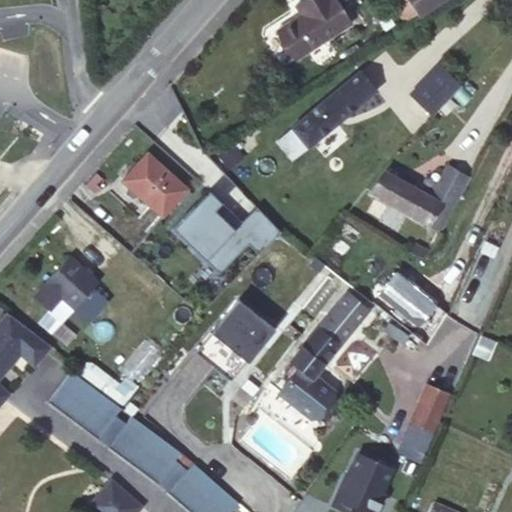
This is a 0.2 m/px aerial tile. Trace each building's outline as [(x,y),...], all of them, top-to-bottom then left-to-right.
[(300,14),(274,30),(292,58),(348,23),(333,0),(300,0),(294,4),(300,14)] [(443,0),(392,0),(405,21),(418,12),(420,15),(443,0)] [(459,88),(438,68),(412,95),(433,116),(459,88)] [(362,71),(293,128),(308,146),(378,89),(362,71)] [(132,168),(122,179),(162,216),(187,188),(147,151),(132,168)] [(116,174),(122,179),(132,168),(126,162),(116,174)] [(442,230),(471,178),(449,166),(431,197),(385,171),(370,190),(442,230)] [(259,250),(278,228),(254,205),(240,219),(227,208),(224,212),(216,205),(219,201),(206,190),(172,230),(220,271),(247,240),(259,250)] [(219,201),(216,205),(224,212),(227,208),(219,201)] [(415,243),(410,252),(423,258),(427,250),(415,243)] [(69,255),(33,296),(48,310),(61,296),(89,320),(106,301),(92,288),(98,281),(69,255)] [(428,342),(447,314),(396,272),(379,294),(378,293),(372,300),(428,342)] [(289,360),(297,367),(311,378),(313,376),(368,308),(353,295),(356,291),(351,286),(289,360)] [(274,327),(238,298),(196,350),(230,378),(245,359),(247,361),(274,327)] [(427,344),(428,342),(372,300),(371,301),(427,344)] [(33,365),(50,346),(6,311),(0,318),(0,360),(7,367),(20,353),(33,365)] [(383,330),(402,344),(408,335),(389,322),(383,330)] [(291,375),(323,403),(332,392),(313,376),(311,378),(297,367),(291,375)] [(120,408),(71,371),(48,400),(98,437),(120,408)] [(311,417),(323,403),(291,375),(279,390),(311,417)] [(409,421),(410,421),(431,430),(433,431),(449,393),(425,383),(409,421)] [(179,453),(131,416),(109,446),(157,483),(179,453)] [(431,430),(410,421),(401,443),(413,448),(416,442),(418,443),(428,439),(431,430)] [(91,466),(69,448),(65,454),(83,468),(105,484),(109,479),(91,466)] [(359,450),(334,502),(354,511),(356,507),(367,511),(376,511),(385,491),(383,490),(394,466),(359,450)] [(228,511),(237,502),(192,461),(168,489),(193,511),(228,511)] [(134,511),(140,505),(110,478),(109,479),(105,484),(87,505),(95,511),(134,511)]
